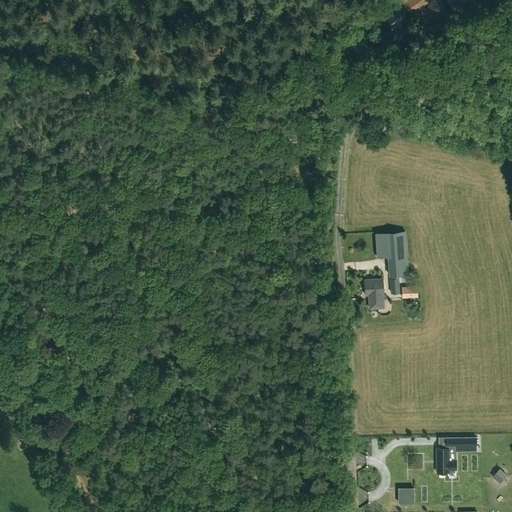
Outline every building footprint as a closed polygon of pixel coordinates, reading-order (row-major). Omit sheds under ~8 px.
[(429,0),(405,0),(403,2),(412,14),(429,1),(429,0)] [(395,27),(406,18),(398,6),(386,15),(395,27)] [(408,274),(405,231),(375,233),(376,258),(387,257),(389,275),(408,274)] [(389,278),(390,293),(399,292),(398,277),(389,278)] [(383,307),(382,278),(364,279),(365,295),(368,294),(369,307),(383,307)] [(417,286),(401,286),(402,298),(417,298),(417,286)] [(476,436),(446,437),(446,446),(476,446),(476,436)] [(436,448),(436,472),(448,472),(448,469),(455,469),(455,459),(448,459),(448,448),(436,448)] [(504,461),(496,470),(504,476),(511,467),(504,461)] [(412,494),(398,494),(398,504),(412,504),(415,504),(415,487),(412,488),(412,494)]
